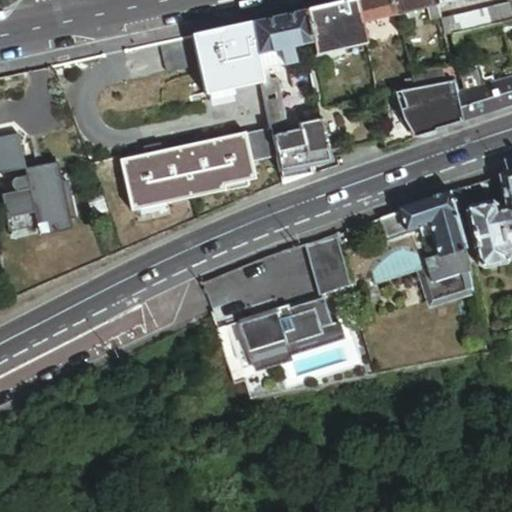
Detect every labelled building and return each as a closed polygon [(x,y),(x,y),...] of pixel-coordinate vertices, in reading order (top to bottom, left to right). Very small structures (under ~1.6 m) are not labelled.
[(397,18),(393,0),(358,0),(357,1),(363,27),(397,18)] [(439,7),(437,0),(393,0),(397,18),(427,10),(439,7)] [(363,27),(357,1),(307,12),(314,44),(317,58),(367,47),(363,27)] [(462,34),(511,21),(511,3),(511,4),(453,18),(450,18),(455,36),(462,34)] [(442,19),(439,7),(427,10),(430,22),(442,19)] [(307,12),(301,14),(307,46),(314,44),(307,12)] [(254,24),(262,72),(270,70),(296,64),(293,49),(307,46),(301,14),(254,24)] [(254,24),(194,36),(195,39),(198,53),(206,94),(264,82),(262,72),(254,24)] [(462,34),(455,36),(457,47),(459,47),(465,46),(462,34)] [(198,53),(195,39),(163,46),(169,74),(194,69),(191,54),(198,53)] [(466,92),(482,86),(478,74),(465,77),(460,54),(458,55),(466,92)] [(455,68),(442,70),(445,84),(456,82),(458,82),(455,68)] [(270,70),(262,72),(264,82),(272,130),(273,136),(289,133),(280,79),(273,81),(270,70)] [(442,70),(412,77),(413,81),(414,87),(415,90),(445,84),(442,70)] [(465,123),(511,107),(511,77),(482,86),(466,92),(459,94),(465,123)] [(436,134),(435,132),(465,123),(459,94),(456,82),(445,84),(415,90),(402,93),(416,139),(436,134)] [(278,158),(283,186),(316,179),(313,167),(331,164),(329,151),(322,121),(302,125),(303,130),(289,133),(273,136),(278,158)] [(123,161),(133,211),(225,191),(224,183),(254,177),(252,164),(278,158),(273,136),(272,130),(123,161)] [(511,173),(500,178),(506,209),(497,211),(495,206),(490,204),(469,208),(467,213),(479,266),(483,269),(506,264),(509,261),(508,260),(511,258),(511,173)] [(492,187),(491,181),(451,193),(454,205),(458,205),(459,200),(488,193),(492,187)] [(72,219),(63,183),(0,197),(0,202),(7,234),(72,219)] [(454,205),(451,193),(400,211),(401,213),(407,233),(419,229),(429,225),(432,237),(439,260),(465,251),(454,205)] [(401,213),(385,218),(391,238),(407,233),(401,213)] [(422,240),(432,237),(429,225),(419,229),(422,240)] [(342,334),(332,300),(352,294),(343,260),(336,236),(312,245),(305,247),(319,292),(322,291),(323,293),(289,304),(288,300),(276,303),(278,307),(238,318),(251,361),(342,334)] [(434,309),(476,296),(472,280),(465,251),(439,260),(427,264),(430,272),(423,274),(434,309)] [(377,280),(364,284),(368,299),(382,294),(377,280)] [(237,315),(238,318),(278,307),(276,303),(237,315)] [(345,344),(342,334),(251,361),(254,371),(291,360),(345,344)] [(293,366),(291,360),(254,371),(256,377),(293,366)] [(122,422),(121,420),(36,455),(46,480),(132,445),(129,439),(122,422)] [(126,421),(122,422),(129,439),(146,432),(142,426),(137,423),(131,421),(126,421)]
